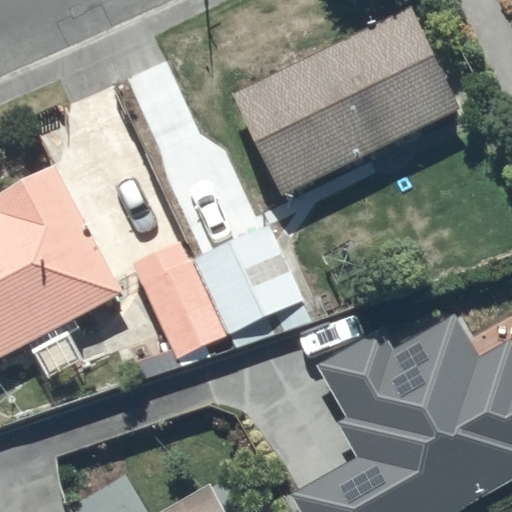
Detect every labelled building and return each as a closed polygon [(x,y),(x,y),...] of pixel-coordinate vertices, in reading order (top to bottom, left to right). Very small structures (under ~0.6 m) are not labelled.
[(413,4),(234,92),(284,193),(460,106),(413,4)] [(82,327),(74,314),(122,288),(55,161),(0,190),(0,208),(2,211),(0,211),(0,354),(31,338),(51,375),(82,359),(69,334),(82,327)] [(133,263),(179,357),(231,331),(241,351),(308,317),(301,302),(308,299),(268,220),(191,258),(182,238),(133,263)] [(511,337),(479,355),(455,311),(445,317),(439,306),(390,334),(387,329),(322,365),(346,415),(338,420),(359,457),(292,493),(303,511),(453,511),(511,478),(511,337)] [(157,511),(228,511),(210,482),(157,511)]
